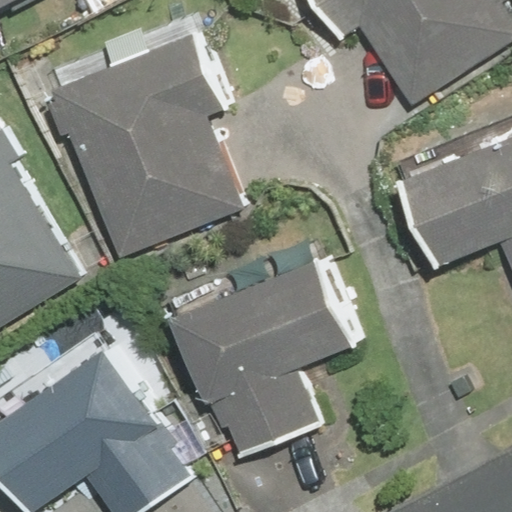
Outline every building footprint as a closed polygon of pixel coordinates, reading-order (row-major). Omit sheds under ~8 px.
[(0,0),(0,11),(22,0),(0,0)] [(373,22),(423,101),(511,44),(511,3),(510,0),(325,0),(349,37),(373,22)] [(204,33),(62,84),(124,251),(249,206),(216,115),(232,109),(204,33)] [(0,123),(0,335),(94,280),(0,123)] [(511,136),(416,172),(450,263),(510,241),(511,246),(511,136)] [(332,255),(187,314),(247,461),(329,427),(305,369),(368,343),(332,255)] [(119,345),(0,425),(0,446),(42,509),(95,473),(120,511),(145,511),(205,472),(119,345)]
